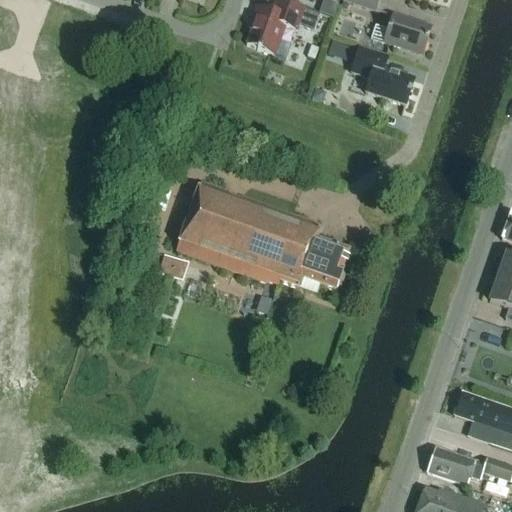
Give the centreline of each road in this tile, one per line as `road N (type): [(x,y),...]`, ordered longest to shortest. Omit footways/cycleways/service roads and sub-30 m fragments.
road 1 (residential): [(391,511),(511,159)]
road 2 (residential): [(354,191),(412,145),(459,0)]
road 3 (residential): [(236,0),(230,19),(186,32),(89,0)]
